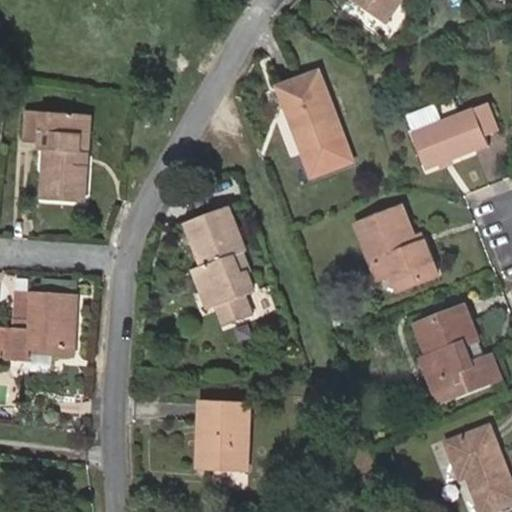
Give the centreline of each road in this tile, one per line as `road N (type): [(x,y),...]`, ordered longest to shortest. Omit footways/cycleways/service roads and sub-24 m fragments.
road 1 (track): [(380,511),(207,72)]
road 2 (residential): [(257,0),(129,198),(111,255)]
road 3 (residential): [(111,255),(105,459),(112,511)]
